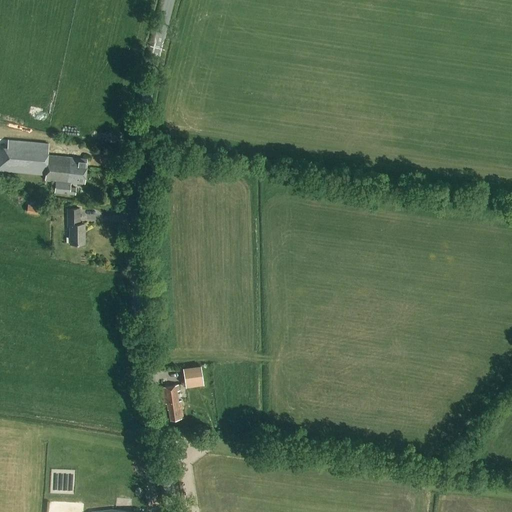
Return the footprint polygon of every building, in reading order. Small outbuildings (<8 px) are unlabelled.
[(69,188),(69,184),(83,185),(86,161),(48,157),(49,146),(9,141),(8,150),(0,149),(0,170),(45,176),(45,181),(54,182),(53,193),(74,196),(74,189),(69,188)] [(27,213),(44,215),(45,206),(38,205),(38,201),(30,200),(29,204),(28,204),(27,213)] [(68,209),(68,229),(70,229),(70,245),(85,245),(85,224),(80,224),(80,209),(68,209)] [(183,368),(186,388),(204,385),(200,365),(183,368)] [(171,421),(184,419),(180,387),(162,389),(165,406),(167,405),(168,411),(170,411),(171,421)]
